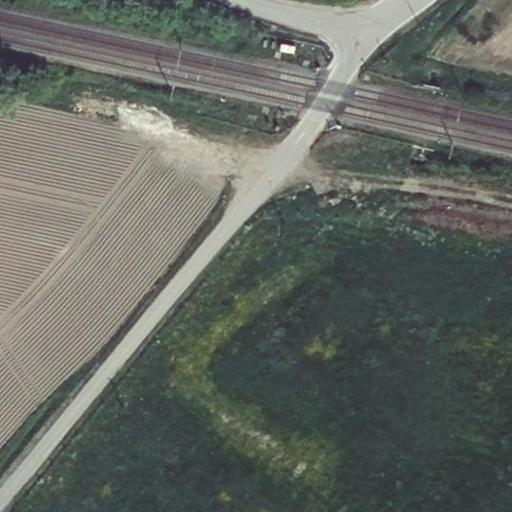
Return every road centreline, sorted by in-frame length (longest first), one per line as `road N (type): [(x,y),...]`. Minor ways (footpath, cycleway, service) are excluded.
road 1 (unclassified): [(376,29),(304,133),(0,498)]
road 2 (track): [(511,202),(455,190),(265,179)]
road 3 (unclassified): [(228,0),(376,29)]
